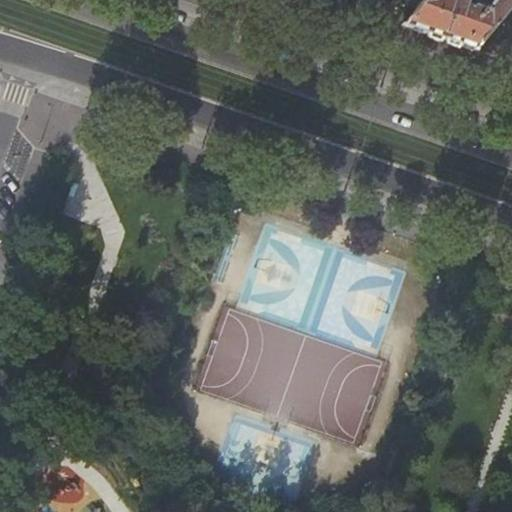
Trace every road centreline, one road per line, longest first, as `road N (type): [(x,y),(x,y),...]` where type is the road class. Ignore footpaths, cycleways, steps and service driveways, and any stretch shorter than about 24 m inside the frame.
road 1 (primary): [(29,52),(511,222)]
road 2 (primary): [(511,152),(76,0)]
